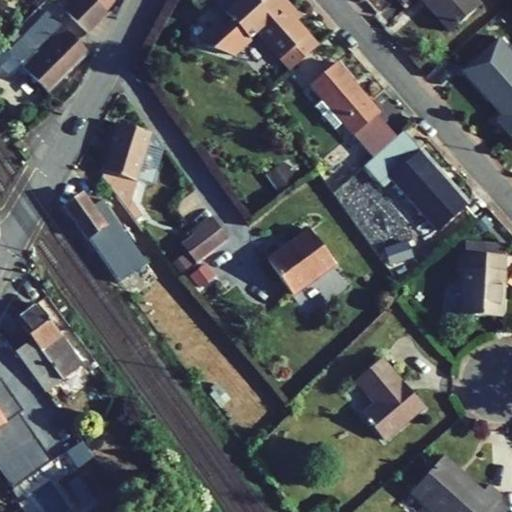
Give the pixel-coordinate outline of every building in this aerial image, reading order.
[(113,0),(72,0),(63,10),(87,33),(107,13),(104,10),(114,0),(113,0)] [(193,0),(202,11),(216,0),(193,0)] [(224,12),(237,0),(217,0),(219,2),(217,4),(224,12)] [(289,70),(317,45),(296,21),(276,0),(262,0),(257,4),(253,0),(237,0),(224,12),(232,21),(218,34),(233,54),(256,33),(289,70)] [(276,0),(296,21),(301,17),(285,0),(276,0)] [(408,6),(402,0),(396,0),(404,9),(408,6)] [(402,0),(408,6),(414,0),(421,0),(449,31),(479,4),(475,0),(402,0)] [(47,91),(87,51),(48,12),(8,53),(47,91)] [(233,54),(218,34),(204,46),(231,56),(233,54)] [(485,53),(496,43),(491,37),(480,47),(485,53)] [(496,122),(509,137),(511,134),(511,58),(497,42),(496,43),(485,53),(464,71),(503,115),(496,122)] [(378,112),(336,62),(309,85),(322,100),(315,106),(334,129),(341,123),(352,135),(376,114),(378,112)] [(396,137),(376,114),(352,135),(372,158),(396,137)] [(149,132),(119,122),(101,178),(134,220),(142,215),(129,199),(149,132)] [(467,205),(401,132),(396,137),(372,158),(365,164),(384,186),(393,179),(439,230),(467,205)] [(263,175),(276,192),(295,178),(282,161),(263,175)] [(119,281),(145,264),(101,200),(90,208),(81,196),(64,208),(119,281)] [(492,223),(485,215),(474,225),(480,232),(492,223)] [(195,262),(227,239),(211,217),(190,232),(192,234),(198,243),(187,251),(195,262)] [(309,229),(267,260),(292,294),(334,264),(309,229)] [(181,243),(187,251),(198,243),(192,234),(181,243)] [(464,254),(503,256),(504,243),(465,241),(464,254)] [(191,264),(183,254),(171,264),(179,273),(191,264)] [(464,254),(461,315),(500,317),(503,256),(464,254)] [(213,275),(205,264),(190,276),(199,287),(213,275)] [(31,340),(61,380),(82,365),(35,303),(16,319),(31,340)] [(61,380),(31,340),(14,352),(44,392),(61,380)] [(384,440),(422,408),(406,390),(403,393),(399,387),(402,384),(381,359),(355,381),(375,404),(362,415),(384,440)] [(216,387),(209,393),(220,406),(227,400),(216,387)] [(0,471),(12,488),(18,484),(33,505),(44,497),(0,436),(0,426),(17,415),(0,391),(0,471)] [(455,471),(439,458),(410,492),(432,511),(486,511),(498,499),(500,496),(487,484),(480,493),(460,476),(457,479),(452,475),(455,471)] [(153,483),(142,491),(147,498),(158,490),(153,483)] [(27,509),(33,505),(18,484),(12,488),(27,509)] [(504,511),(508,508),(498,499),(486,511),(504,511)]
